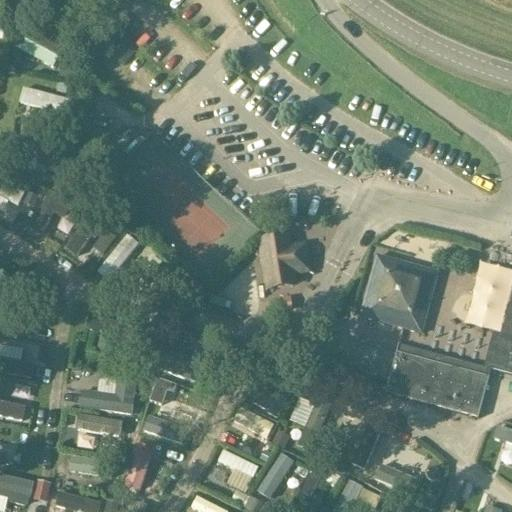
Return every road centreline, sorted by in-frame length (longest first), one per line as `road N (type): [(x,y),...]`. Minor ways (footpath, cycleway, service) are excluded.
road 1 (unknown): [(474,213),(313,112),(231,44),(216,49),(188,89)]
road 2 (residential): [(511,157),(403,81),(336,22),(325,0)]
road 3 (unknown): [(188,89),(167,107),(169,131),(228,187),(262,199),(276,197),(294,178)]
road 4 (tertiary): [(354,0),(401,32),(511,80)]
